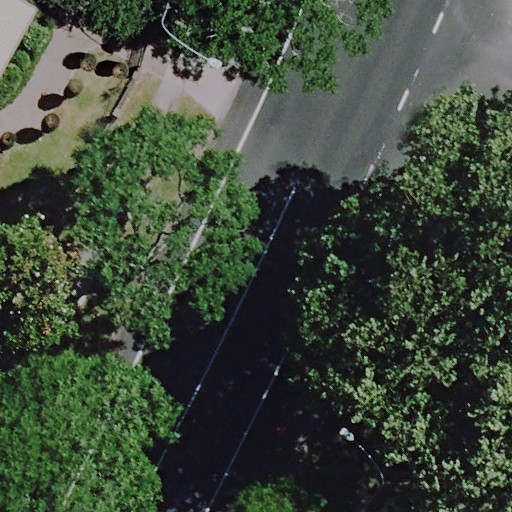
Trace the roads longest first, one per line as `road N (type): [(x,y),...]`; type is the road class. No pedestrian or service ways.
road 1 (tertiary): [(350,78),(139,511)]
road 2 (residential): [(350,78),(511,144)]
